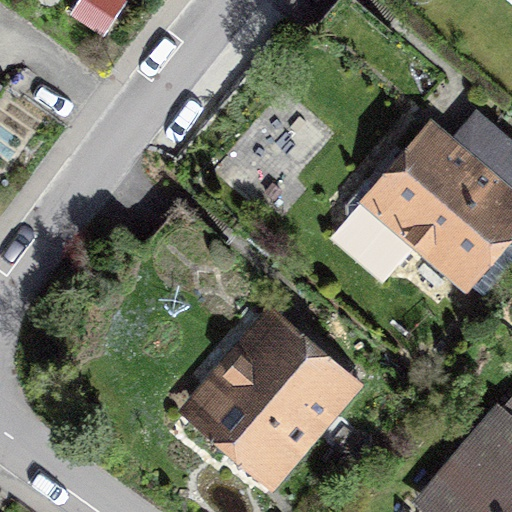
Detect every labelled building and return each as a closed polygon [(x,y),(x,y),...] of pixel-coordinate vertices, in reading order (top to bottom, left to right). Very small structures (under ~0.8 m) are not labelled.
[(106,30),(123,4),(116,0),(83,0),(76,10),(106,30)] [(356,0),(341,0),(308,40),(354,78),(394,32),(356,0)] [(419,241),(462,277),(511,219),(511,147),(491,130),(465,160),(435,134),(384,193),(368,179),(347,204),(348,221),(399,265),(419,241)] [(182,207),(142,253),(188,293),(228,247),(182,207)] [(199,412),(268,471),(343,384),(274,325),(199,412)] [(511,511),(511,398),(501,412),(499,410),(430,492),(453,511),(511,511)]
